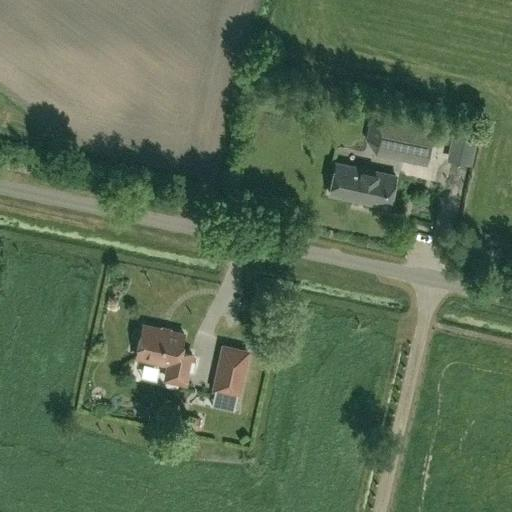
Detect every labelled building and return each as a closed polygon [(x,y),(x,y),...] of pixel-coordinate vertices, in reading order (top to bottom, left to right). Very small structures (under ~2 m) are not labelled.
[(375,154),(426,165),(436,122),(372,108),(365,139),(375,154)] [(472,165),(478,133),(453,127),(446,160),(472,165)] [(336,163),(329,194),(388,207),(395,176),(336,163)] [(183,334),(142,325),(135,356),(168,363),(166,373),(185,377),(187,370),(193,371),(195,361),(189,359),(190,353),(179,351),(183,334)] [(223,346),(213,389),(238,395),(247,352),(223,346)] [(185,414),(182,426),(198,430),(201,418),(185,414)]
